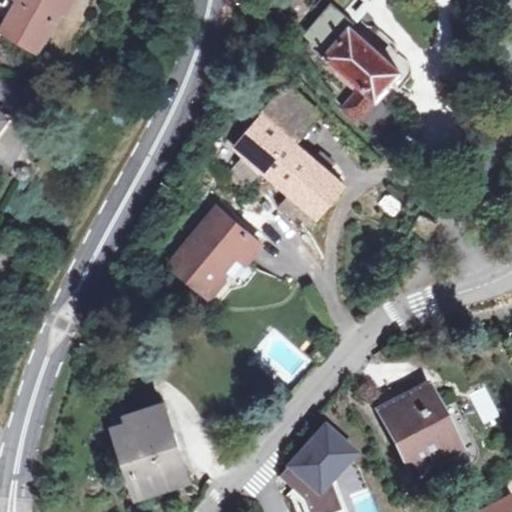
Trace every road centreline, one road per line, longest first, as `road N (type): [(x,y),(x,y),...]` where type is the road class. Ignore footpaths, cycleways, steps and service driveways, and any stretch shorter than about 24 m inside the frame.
road 1 (secondary): [(14,511),(20,444),(47,354),(153,148),(211,0)]
road 2 (tertiary): [(252,465),(392,317),(511,271)]
